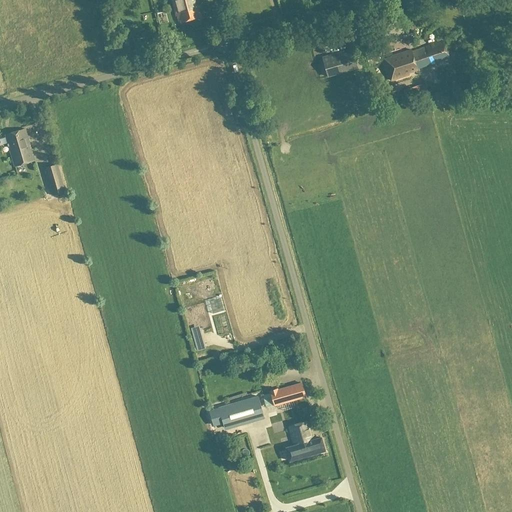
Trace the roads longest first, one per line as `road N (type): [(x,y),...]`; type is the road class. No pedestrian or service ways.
road 1 (unclassified): [(358,511),(226,43)]
road 2 (unclassified): [(0,106),(226,43)]
road 3 (unclassified): [(226,43),(380,0)]
